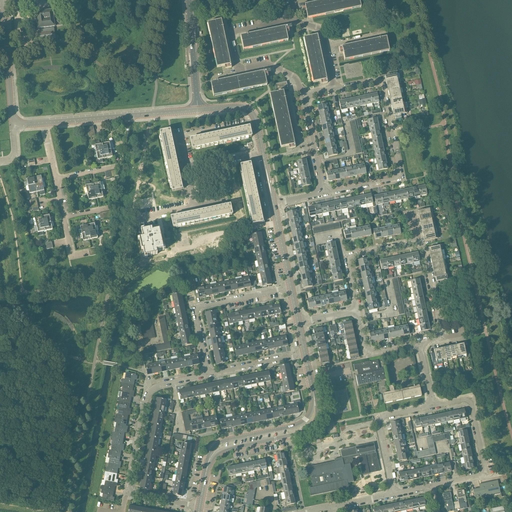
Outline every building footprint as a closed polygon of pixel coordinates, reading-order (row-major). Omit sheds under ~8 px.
[(361,7),(359,0),(337,0),(333,1),(332,0),(331,0),(331,1),(305,7),(305,5),(302,6),(303,12),(306,11),(307,18),(361,7)] [(38,30),(39,29),(40,35),(55,33),(54,28),(55,27),(63,25),(62,18),(67,17),(66,9),(36,13),(38,30)] [(225,46),(219,20),(208,23),(218,68),(225,66),(225,69),(231,68),(231,64),(229,65),(225,48),(227,48),(226,46),(225,46)] [(241,38),(242,44),(243,50),(288,40),(286,33),(289,32),(288,26),(284,27),(285,28),(269,32),(269,31),(267,31),(267,32),(241,38)] [(316,36),(310,37),(304,38),(314,83),(321,81),(321,84),(328,83),(327,80),(325,80),(322,64),(323,63),(322,61),(321,62),(316,36)] [(389,51),(387,39),(370,43),(370,42),(368,42),(368,43),(342,49),(342,47),(339,48),(340,54),(343,53),(345,60),(389,51)] [(237,79),(211,84),(213,96),(267,85),(265,78),(268,77),(267,71),(264,71),(264,73),(239,78),(239,77),(237,78),(237,79)] [(283,90),(288,89),(286,82),(283,82),(275,84),(276,89),(274,89),(274,92),(283,90)] [(296,148),(295,144),(293,145),(288,119),(289,119),(289,117),(287,117),(282,91),(270,94),(282,148),(289,146),(289,149),(296,148)] [(370,95),(372,104),(379,103),(377,94),(370,95)] [(370,95),(364,96),(366,105),(372,104),(370,95)] [(358,98),(360,107),(366,105),(364,96),(358,98)] [(353,108),(360,107),(358,98),(352,99),(353,108)] [(352,99),(345,100),(347,109),(353,108),(352,99)] [(339,102),(341,111),(347,109),(345,100),(339,102)] [(318,106),(319,113),(328,111),(326,104),(318,106)] [(394,111),(395,116),(396,116),(397,119),(403,118),(402,115),(405,114),(404,109),(394,111)] [(328,111),(319,113),(320,119),(329,117),(328,111)] [(320,119),(322,125),(330,123),(329,117),(320,119)] [(368,120),(369,127),(378,125),(377,118),(368,120)] [(322,125),(323,132),(332,130),(330,123),(322,125)] [(369,127),(370,133),(379,131),(378,125),(369,127)] [(250,127),(192,139),(190,139),(192,150),(252,137),(250,127)] [(182,190),(170,134),(170,130),(160,132),(172,192),(182,190)] [(323,132),(324,138),(333,136),(332,130),(323,132)] [(372,139),(381,138),(379,131),(370,133),(372,139)] [(324,138),(326,144),(334,142),(333,136),(324,138)] [(372,139),(373,146),(382,144),(381,138),(372,139)] [(95,153),(96,153),(104,151),(102,144),(99,144),(99,141),(94,142),(95,145),(95,148),(94,149),(95,153)] [(112,149),(111,142),(102,144),(104,151),(112,149)] [(326,144),(327,151),(336,149),(334,142),(326,144)] [(374,152),(383,150),(382,144),(373,146),(374,152)] [(112,149),(104,151),(105,158),(112,157),(112,156),(115,155),(114,149),(112,149)] [(337,155),(336,149),(327,151),(328,157),(337,155)] [(385,156),(383,150),(374,152),(376,158),(385,156)] [(105,158),(104,151),(96,153),(98,160),(96,160),(97,164),(103,163),(102,159),(105,158)] [(376,158),(377,165),(386,163),(385,156),(376,158)] [(297,162),(298,168),(307,166),(306,160),(297,162)] [(253,225),(263,223),(250,163),(240,166),(253,225)] [(387,169),(386,163),(377,165),(378,171),(387,169)] [(358,166),(360,175),(366,174),(364,165),(358,166)] [(300,174),(308,173),(307,166),(298,168),(300,174)] [(352,167),(353,176),(360,175),(358,166),(352,167)] [(345,169),(347,178),(353,176),(352,167),(345,169)] [(339,170),(341,179),(347,178),(345,169),(339,170)] [(333,171),(335,180),(341,179),(339,170),(333,171)] [(326,173),(328,182),(335,180),(333,171),(326,173)] [(310,179),(308,173),(300,174),(301,181),(310,179)] [(42,179),(41,176),(34,177),(35,185),(44,183),(43,179),(42,179)] [(25,182),(26,187),(35,185),(34,177),(26,179),(27,182),(25,182)] [(311,185),(310,179),(301,181),(298,181),(299,188),(311,185)] [(84,189),(85,190),(85,193),(94,191),(93,184),(90,185),(89,181),(85,182),(86,189),(84,189)] [(103,182),(100,183),(93,184),(94,191),(105,189),(103,182)] [(44,183),(35,185),(37,192),(44,191),(43,188),(45,187),(44,183)] [(26,187),(27,190),(27,191),(29,191),(29,194),(37,192),(35,185),(26,187)] [(427,194),(425,185),(418,186),(420,195),(427,194)] [(420,195),(418,186),(412,188),(414,197),(420,195)] [(414,197),(412,188),(406,189),(408,198),(414,197)] [(94,191),(96,199),(103,197),(103,194),(106,194),(105,189),(94,191)] [(406,189),(399,190),(401,199),(408,198),(406,189)] [(399,190),(393,192),(395,201),(401,199),(399,190)] [(94,191),(85,193),(86,198),(88,197),(89,200),(96,199),(94,191)] [(389,202),(395,201),(393,192),(387,193),(389,202)] [(382,203),(389,202),(387,193),(380,194),(382,203)] [(374,197),(371,198),(371,194),(364,195),(366,204),(372,203),(373,206),(376,206),(376,205),(374,197)] [(374,196),(374,197),(376,205),(382,203),(380,194),(374,196)] [(360,205),(366,204),(364,195),(358,196),(360,205)] [(353,207),(360,205),(358,196),(352,198),(353,207)] [(347,208),(353,207),(352,198),(345,199),(347,208)] [(345,199),(339,200),(341,209),(347,208),(345,199)] [(335,211),(341,209),(339,200),(333,202),(335,211)] [(333,202),(326,203),(328,212),(335,211),(333,202)] [(326,203),(320,204),(322,213),(328,212),(326,203)] [(320,204),(314,206),(316,215),(322,213),(320,204)] [(233,215),(230,205),(171,218),(173,228),(233,215)] [(309,216),(316,215),(314,206),(307,207),(309,216)] [(287,212),(289,219),(298,217),(296,210),(287,212)] [(42,217),(44,224),(53,222),(52,218),(50,218),(49,215),(42,217)] [(34,222),(35,226),(44,224),(42,217),(35,218),(35,221),(34,222)] [(289,219),(290,225),(299,223),(298,217),(289,219)] [(53,222),(44,224),(45,231),(52,230),(52,227),(53,227),(53,222)] [(89,232),(98,230),(97,226),(95,226),(95,223),(87,225),(89,232)] [(299,223),(290,225),(291,231),(300,229),(299,223)] [(45,231),(44,224),(35,226),(36,230),(37,230),(38,233),(39,236),(43,235),(43,232),(45,231)] [(379,229),(373,230),(372,224),(369,225),(369,226),(371,234),(374,233),(375,239),(381,237),(379,229)] [(392,226),(394,235),(400,233),(399,224),(392,226)] [(79,230),(80,234),(82,234),(89,232),(87,225),(80,227),(81,230),(79,230)] [(363,227),(365,236),(371,235),(371,234),(369,226),(363,227)] [(357,228),(358,237),(365,236),(363,227),(357,228)] [(379,229),(381,237),(388,236),(386,227),(379,229)] [(350,230),(352,239),(358,237),(357,228),(350,230)] [(145,257),(157,254),(157,252),(164,250),(159,230),(152,231),(152,229),(141,231),(143,238),(139,239),(142,251),(143,250),(145,257)] [(302,235),(300,229),(291,231),(293,237),(302,235)] [(98,230),(89,232),(90,240),(98,238),(97,235),(99,235),(98,230)] [(344,231),(346,240),(352,239),(350,230),(344,231)] [(90,240),(89,232),(82,234),(80,234),(81,239),(83,238),(83,241),(90,240)] [(252,234),(253,241),(262,239),(261,233),(252,234)] [(293,240),(294,244),(303,242),(303,240),(302,235),(293,237),(293,240)] [(253,241),(254,247),(263,246),(262,239),(253,241)] [(294,244),(295,250),(304,248),(303,242),(294,244)] [(326,244),(327,250),(336,248),(334,242),(326,244)] [(254,247),(256,254),(265,252),(263,246),(254,247)] [(295,250),(297,257),(306,255),(304,248),(295,250)] [(327,250),(328,256),(337,254),(336,248),(327,250)] [(256,254),(257,260),(266,258),(265,252),(256,254)] [(418,252),(411,254),(413,263),(420,261),(418,252)] [(328,256),(330,263),(339,261),(337,254),(328,256)] [(407,264),(413,263),(411,254),(405,255),(407,264)] [(297,257),(298,263),(307,261),(306,255),(297,257)] [(405,255),(398,256),(400,265),(407,264),(405,255)] [(394,267),(400,265),(398,256),(392,258),(394,267)] [(257,260),(258,267),(267,265),(266,258),(257,260)] [(358,260),(359,267),(368,265),(367,258),(358,260)] [(392,258),(386,259),(388,268),(394,267),(392,258)] [(386,259),(380,260),(382,269),(388,268),(386,259)] [(298,263),(299,269),(308,267),(307,261),(298,263)] [(330,263),(331,269),(340,267),(339,261),(330,263)] [(258,267),(260,273),(269,271),(267,265),(258,267)] [(359,267),(360,273),(369,271),(368,265),(359,267)] [(299,269),(301,275),(310,274),(308,267),(299,269)] [(331,269),(332,275),(341,273),(340,267),(331,269)] [(446,279),(445,270),(435,272),(437,281),(446,279)] [(260,273),(261,279),(270,278),(269,271),(260,273)] [(360,273),(362,279),(371,277),(369,271),(360,273)] [(332,275),(334,282),(343,280),(341,273),(332,275)] [(301,275),(302,282),(311,280),(310,274),(301,275)] [(362,279),(363,285),(372,284),(371,277),(362,279)] [(249,278),(242,279),(244,288),(250,287),(249,278)] [(271,284),(270,278),(261,279),(262,286),(271,284)] [(235,280),(237,289),(244,288),(242,279),(235,280)] [(410,281),(412,287),(421,285),(419,279),(410,281)] [(235,280),(229,282),(231,291),(237,289),(235,280)] [(311,280),(302,282),(303,288),(312,286),(311,280)] [(223,283),(225,292),(231,291),(229,282),(223,283)] [(223,283),(216,285),(218,293),(225,292),(223,283)] [(363,285),(365,292),(373,290),(372,284),(363,285)] [(210,286),(212,295),(218,293),(216,285),(210,286)] [(412,287),(413,293),(422,292),(421,285),(412,287)] [(210,286),(204,287),(206,296),(212,295),(210,286)] [(204,287),(197,289),(194,290),(195,296),(198,295),(199,298),(202,297),(202,298),(203,298),(205,298),(206,297),(206,296),(204,287)] [(375,296),(373,290),(365,292),(366,298),(375,296)] [(345,292),(339,293),(340,302),(347,301),(347,299),(350,299),(349,293),(346,294),(345,292)] [(413,293),(414,300),(423,298),(422,292),(413,293)] [(172,295),(173,302),(182,300),(181,293),(172,295)] [(339,293),(332,294),(334,303),(340,302),(339,293)] [(328,305),(334,303),(332,294),(326,296),(328,305)] [(326,296),(320,297),(322,306),(328,305),(326,296)] [(376,302),(375,296),(366,298),(367,304),(376,302)] [(320,297),(313,298),(315,307),(322,306),(320,297)] [(309,309),(315,307),(313,298),(307,300),(309,309)] [(414,300),(416,306),(425,304),(423,298),(414,300)] [(173,302),(174,308),(183,306),(182,300),(173,302)] [(378,309),(376,302),(367,304),(369,311),(378,309)] [(279,304),(272,306),(274,315),(281,313),(279,304)] [(416,306),(417,313),(426,311),(425,304),(416,306)] [(174,308),(176,314),(185,312),(183,306),(174,308)] [(266,307),(268,316),(274,315),(272,306),(266,307)] [(266,307),(259,309),(261,317),(268,316),(266,307)] [(253,310),(255,319),(261,317),(259,309),(253,310)] [(253,310),(247,311),(248,320),(255,319),(253,310)] [(205,313),(207,320),(216,318),(214,311),(205,313)] [(240,313),(242,322),(248,320),(247,311),(240,313)] [(417,313),(418,319),(427,317),(426,311),(417,313)] [(176,314),(177,321),(186,319),(185,312),(176,314)] [(240,313),(234,314),(236,323),(242,322),(240,313)] [(234,314),(227,315),(229,324),(236,323),(234,314)] [(418,319),(420,325),(429,323),(427,317),(418,319)] [(207,320),(208,326),(217,324),(216,318),(207,320)] [(177,321),(179,327),(188,325),(186,319),(177,321)] [(429,323),(420,325),(421,332),(430,330),(429,323)] [(208,326),(210,332),(218,331),(217,324),(208,326)] [(179,327),(180,333),(189,332),(188,325),(179,327)] [(407,325),(401,327),(403,335),(409,334),(407,325)] [(388,329),(390,338),(396,337),(395,328),(394,326),(388,327),(388,329)] [(395,328),(396,337),(403,335),(401,327),(395,328)] [(382,331),(384,339),(390,338),(388,329),(382,331)] [(210,332),(211,339),(220,337),(218,331),(210,332)] [(382,331),(376,332),(378,341),(384,339),(382,331)] [(180,333),(181,340),(190,338),(189,332),(180,333)] [(378,341),(376,332),(369,333),(371,342),(378,341)] [(211,339),(212,345),(221,343),(220,337),(211,339)] [(286,337),(279,338),(281,347),(288,346),(286,337)] [(190,338),(181,340),(183,346),(192,345),(190,338)] [(273,340),(275,348),(281,347),(279,338),(273,340)] [(273,340),(266,341),(268,350),(275,348),(273,340)] [(260,342),(262,351),(268,350),(266,341),(260,342)] [(260,342),(254,344),(255,353),(262,351),(260,342)] [(212,345),(214,352),(222,350),(221,343),(212,345)] [(464,343),(463,343),(459,344),(461,357),(467,356),(466,353),(469,352),(468,344),(464,345),(464,343)] [(247,345),(249,354),(255,353),(254,344),(247,345)] [(247,345),(241,346),(243,355),(249,354),(247,345)] [(241,346),(234,348),(236,357),(243,355),(241,346)] [(359,358),(357,348),(348,350),(350,360),(359,358)] [(443,364),(442,362),(439,348),(434,349),(435,352),(431,353),(433,362),(437,361),(438,365),(443,364)] [(214,352),(215,358),(224,356),(222,350),(214,352)] [(329,363),(328,354),(319,356),(321,365),(329,363)] [(197,355),(191,357),(193,366),(199,364),(197,355)] [(225,363),(224,356),(215,358),(216,365),(225,363)] [(171,358),(172,361),(173,370),(180,369),(178,360),(177,357),(171,358)] [(184,358),(186,367),(193,366),(191,357),(184,358)] [(184,358),(178,360),(180,369),(186,367),(184,358)] [(158,361),(159,364),(161,373),(167,371),(165,362),(165,360),(158,361)] [(370,361),(353,364),(355,369),(357,369),(358,375),(356,376),(358,385),(385,380),(384,373),(386,372),(385,367),(379,368),(378,360),(370,362),(370,361)] [(172,361),(165,362),(167,371),(173,370),(172,361)] [(159,364),(152,365),(154,374),(161,373),(159,364)] [(154,374),(152,365),(146,366),(148,375),(154,374)] [(279,366),(281,373),(290,371),(288,365),(279,366)] [(281,373),(282,380),(291,378),(290,371),(281,373)] [(268,372),(262,373),(264,382),(270,381),(268,372)] [(255,375),(257,384),(264,382),(262,373),(255,375)] [(123,380),(122,383),(133,385),(134,379),(136,380),(137,377),(126,375),(125,380),(123,380)] [(255,375),(249,376),(251,385),(257,384),(255,375)] [(243,377),(245,386),(251,385),(249,376),(243,377)] [(243,377),(236,379),(238,388),(245,386),(243,377)] [(282,380),(284,386),(293,384),(291,378),(282,380)] [(230,380),(232,389),(238,388),(236,379),(230,380)] [(230,380),(224,381),(225,390),(232,389),(230,380)] [(217,383),(219,392),(225,390),(224,381),(217,383)] [(132,391),(133,385),(122,383),(122,387),(123,387),(122,392),(134,395),(134,392),(132,391)] [(217,383),(211,384),(213,393),(219,392),(217,383)] [(390,392),(382,393),(384,404),(421,396),(419,385),(418,385),(417,383),(408,385),(408,388),(394,391),(393,385),(389,386),(390,392)] [(204,386),(206,394),(213,393),(211,384),(204,386)] [(284,386),(285,393),(294,391),(293,384),(284,386)] [(204,386),(198,387),(200,396),(206,394),(204,386)] [(198,387),(192,388),(193,397),(200,396),(198,387)] [(192,388),(185,390),(187,399),(193,397),(192,388)] [(180,400),(187,399),(185,390),(179,391),(180,400)] [(133,397),(134,395),(122,392),(121,398),(120,397),(119,401),(130,403),(131,397),(133,397)] [(156,405),(165,407),(166,400),(157,398),(156,405)] [(129,409),(130,403),(119,401),(118,404),(120,405),(119,410),(130,412),(131,409),(129,409)] [(292,415),(299,413),(297,404),(290,406),(292,415)] [(156,405),(154,412),(163,413),(165,407),(156,405)] [(290,406),(284,407),(286,416),(292,415),(290,406)] [(277,408),(279,417),(286,416),(284,407),(277,408)] [(277,408),(271,410),(273,419),(279,417),(277,408)] [(464,409),(457,411),(459,419),(466,418),(464,409)] [(130,415),(130,412),(119,410),(118,416),(116,415),(116,419),(126,421),(127,415),(130,415)] [(265,411),(266,420),(273,419),(271,410),(265,411)] [(265,411),(258,412),(260,421),(266,420),(265,411)] [(451,412),(453,421),(459,419),(457,411),(451,412)] [(252,414),(254,423),(260,421),(258,412),(252,414)] [(451,412),(445,413),(447,422),(453,421),(451,412)] [(239,414),(239,416),(241,425),(247,424),(245,415),(245,413),(239,414)] [(439,415),(440,423),(447,422),(445,413),(439,415)] [(247,424),(254,423),(252,414),(245,415),(247,424)] [(439,415),(432,416),(434,425),(440,423),(439,415)] [(233,418),(235,427),(241,425),(239,416),(233,418)] [(426,417),(428,426),(434,425),(432,416),(426,417)] [(216,417),(209,418),(211,427),(218,426),(216,417)] [(426,417),(420,419),(422,427),(428,426),(426,417)] [(153,418),(152,424),(161,426),(162,419),(153,418)] [(209,418),(203,419),(205,428),(211,427),(209,418)] [(233,418),(226,419),(228,428),(235,427),(233,418)] [(125,427),(126,421),(116,419),(115,422),(117,423),(116,428),(127,430),(127,427),(125,427)] [(196,421),(198,430),(205,428),(203,419),(196,421)] [(222,429),(228,428),(226,419),(220,421),(222,429)] [(390,423),(391,430),(400,428),(399,424),(403,423),(402,419),(395,421),(395,422),(390,423)] [(422,430),(422,427),(420,419),(413,420),(416,431),(422,430)] [(190,425),(191,427),(191,430),(192,431),(198,430),(196,421),(190,422),(190,425)] [(160,432),(161,426),(152,424),(151,431),(160,432)] [(126,433),(127,430),(116,428),(115,433),(113,433),(112,437),(123,439),(124,432),(126,433)] [(393,436),(401,434),(400,428),(391,430),(393,436)] [(459,438),(467,436),(466,430),(457,432),(459,438)] [(393,436),(394,442),(402,441),(401,434),(393,436)] [(459,438),(460,445),(469,443),(467,436),(459,438)] [(124,445),(122,445),(123,439),(112,437),(112,440),(113,441),(112,446),(123,448),(124,445)] [(150,437),(148,443),(157,445),(159,439),(150,437)] [(402,441),(394,442),(395,449),(404,447),(402,441)] [(147,450),(156,452),(157,445),(148,443),(147,450)] [(183,443),(182,450),(190,452),(192,445),(183,443)] [(374,443),(340,450),(342,458),(334,459),(334,461),(304,468),(306,476),(311,475),(313,487),(309,488),(310,496),(349,488),(348,483),(354,481),(351,463),(352,460),(352,458),(358,456),(376,453),(374,443)] [(460,445),(461,451),(470,449),(469,443),(460,445)] [(110,451),(109,454),(120,456),(121,450),(123,451),(123,448),(112,446),(111,451),(110,451)] [(395,449),(396,455),(405,453),(404,447),(395,449)] [(461,451),(463,457),(471,455),(470,449),(461,451)] [(147,450),(146,456),(155,458),(156,452),(147,450)] [(182,450),(180,456),(189,458),(190,452),(182,450)] [(277,461),(286,460),(284,453),(276,455),(277,461)] [(379,471),(376,453),(358,456),(362,475),(379,471)] [(406,460),(405,453),(396,455),(398,462),(406,460)] [(118,462),(120,456),(109,454),(108,458),(110,458),(109,464),(120,466),(121,463),(118,462)] [(463,457),(464,463),(473,462),(471,455),(463,457)] [(145,463),(154,465),(155,458),(146,456),(145,463)] [(179,463),(188,464),(189,458),(180,456),(179,463)] [(265,459),(258,461),(260,470),(267,468),(265,459)] [(277,461),(279,468),(287,466),(286,460),(277,461)] [(258,461),(252,462),(254,471),(260,470),(258,461)] [(252,462),(246,463),(248,472),(254,471),(252,462)] [(462,470),(463,470),(474,468),(473,462),(464,463),(461,464),(461,465),(460,466),(461,467),(462,467),(462,470)] [(145,463),(144,469),(153,471),(154,465),(145,463)] [(179,463),(178,469),(187,471),(188,464),(179,463)] [(241,473),(248,472),(246,463),(240,465),(241,473)] [(449,463),(442,464),(444,473),(451,472),(449,463)] [(106,469),(106,472),(116,474),(117,468),(120,468),(120,466),(109,464),(108,469),(106,469)] [(430,466),(430,467),(432,476),(438,475),(436,466),(436,464),(430,466)] [(442,464),(436,466),(438,475),(444,473),(442,464)] [(240,465),(233,466),(235,475),(241,473),(240,465)] [(229,476),(235,475),(233,466),(227,467),(229,476)] [(279,468),(280,474),(289,472),(287,466),(279,468)] [(430,467),(424,468),(425,477),(432,476),(430,467)] [(424,468),(417,470),(419,479),(425,477),(424,468)] [(142,476),(151,477),(153,471),(144,469),(142,476)] [(177,475),(186,477),(187,471),(178,469),(177,475)] [(417,470),(411,471),(413,480),(419,479),(417,470)] [(400,483),(407,481),(405,472),(402,473),(402,471),(398,472),(398,474),(397,474),(398,480),(400,479),(400,483)] [(411,471),(405,472),(407,481),(413,480),(411,471)] [(115,480),(116,474),(106,472),(105,476),(107,476),(106,481),(117,483),(117,480),(115,480)] [(280,474),(281,480),(290,478),(289,472),(280,474)] [(177,475),(175,482),(184,483),(186,477),(177,475)] [(142,476),(141,482),(150,484),(151,477),(142,476)] [(291,484),(290,478),(281,480),(283,486),(291,484)] [(480,488),(473,489),(475,499),(501,493),(498,480),(479,484),(480,488)] [(101,489),(102,490),(113,492),(114,486),(116,486),(117,483),(106,481),(102,481),(101,486),(103,486),(103,487),(101,487),(100,489),(101,489)] [(171,488),(174,488),(183,490),(184,483),(175,482),(172,481),(171,488)] [(150,484),(141,482),(140,489),(149,490),(150,484)] [(283,486),(284,493),(293,491),(291,484),(283,486)] [(222,494),(231,496),(232,489),(234,489),(234,487),(233,487),(228,486),(227,488),(224,488),(222,494)] [(183,490),(174,488),(173,495),(182,496),(183,490)] [(102,499),(113,501),(114,498),(112,498),(113,492),(102,490),(101,489),(100,492),(102,493),(103,494),(102,499)] [(458,501),(455,502),(456,509),(459,509),(459,510),(467,509),(465,503),(466,503),(464,490),(455,492),(456,496),(458,496),(458,499),(457,499),(458,501)] [(284,493),(285,499),(294,497),(293,491),(284,493)] [(446,511),(450,511),(454,511),(453,511),(456,511),(456,509),(455,502),(452,503),(452,501),(451,501),(450,497),(451,497),(450,493),(442,494),(445,508),(446,508),(446,511)] [(295,504),(294,497),(285,499),(287,505),(295,504)] [(424,498),(417,499),(419,508),(426,507),(424,498)] [(417,499),(411,501),(413,509),(419,508),(417,499)] [(411,501),(405,502),(407,511),(413,509),(411,501)] [(405,502),(399,503),(400,511),(407,511),(405,502)] [(399,503),(392,505),(393,511),(400,511),(399,503)]
